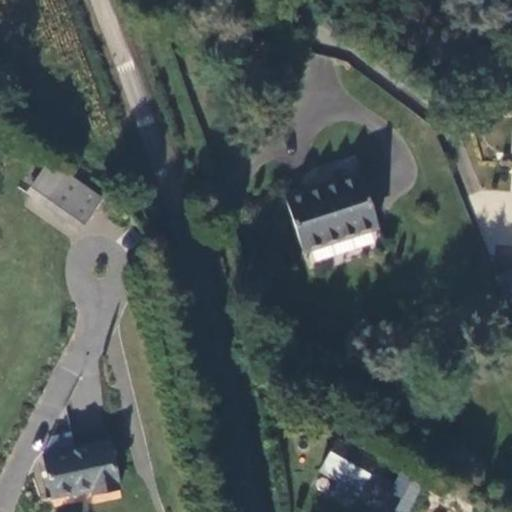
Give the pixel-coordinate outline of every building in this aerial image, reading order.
[(27,192),(84,226),(102,196),(45,162),(27,192)] [(290,202),(304,250),(354,236),(362,255),(387,248),(373,202),(364,179),(290,202)] [(380,457),(375,454),(376,451),(346,432),(344,436),(341,434),(323,465),(342,476),(338,483),(359,495),(380,457)] [(46,455),(75,448),(70,433),(54,436),(46,455)] [(105,440),(75,448),(46,455),(54,497),(93,490),(95,494),(121,487),(111,442),(105,440)] [(409,511),(423,489),(422,488),(428,476),(418,470),(398,508),(399,509),(397,511),(409,511)]
